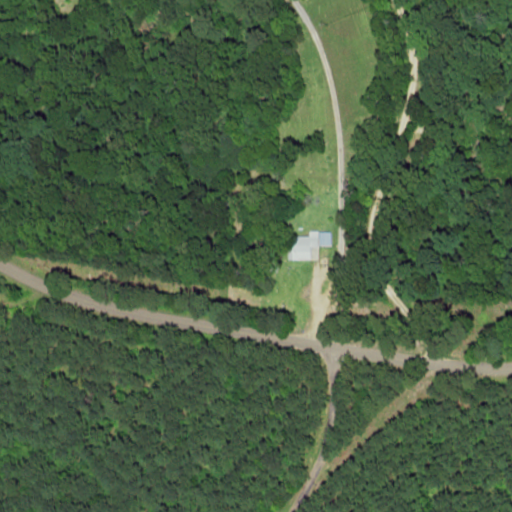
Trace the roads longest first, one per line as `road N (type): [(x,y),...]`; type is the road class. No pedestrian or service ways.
road 1 (tertiary): [(0,261),(248,329),(511,361)]
road 2 (residential): [(315,341),(313,433),(281,511)]
